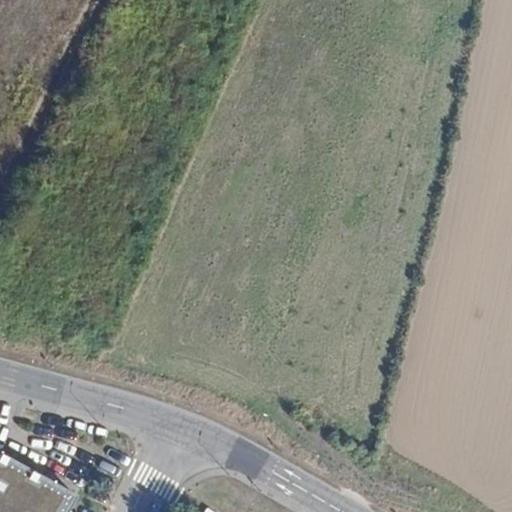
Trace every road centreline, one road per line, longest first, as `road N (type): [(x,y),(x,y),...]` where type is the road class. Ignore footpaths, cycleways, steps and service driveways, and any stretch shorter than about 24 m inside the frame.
road 1 (primary): [(185,432),(0,375)]
road 2 (primary): [(344,511),(185,432)]
